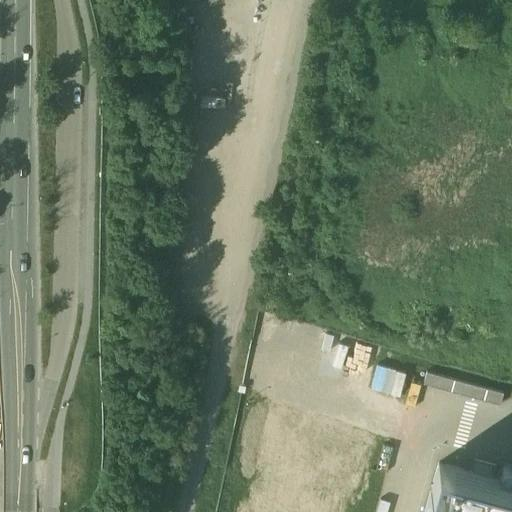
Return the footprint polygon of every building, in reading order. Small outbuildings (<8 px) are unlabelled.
[(189,155),(189,194),(214,194),(214,155),(189,155)] [(191,204),(191,232),(216,233),(216,204),(191,204)] [(375,362),(372,386),(404,390),(407,366),(375,362)] [(423,378),(501,400),(505,388),(427,367),(423,378)] [(500,511),(509,482),(439,464),(425,511),(500,511)]
